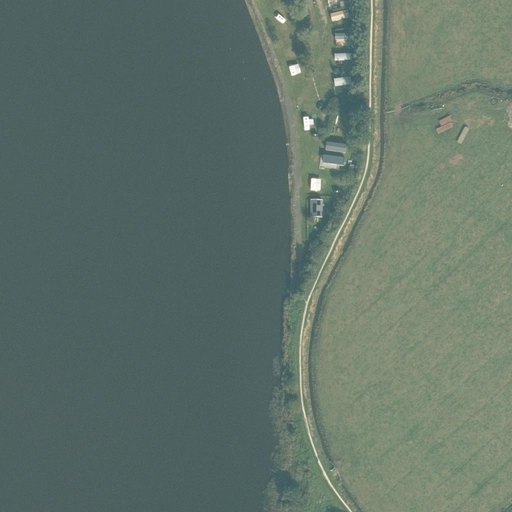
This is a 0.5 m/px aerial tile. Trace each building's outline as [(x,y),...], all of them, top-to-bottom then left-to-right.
[(275,12),(284,9),(281,0),(276,0),(271,2),(275,12)] [(283,41),(294,38),(291,28),(279,31),(283,41)] [(352,76),(335,77),(336,85),(352,84),(352,76)] [(343,146),(344,136),(333,135),(332,145),(343,146)] [(318,168),(328,168),(329,159),(318,159),(318,168)] [(323,211),(323,199),(311,199),(312,211),(323,211)]
